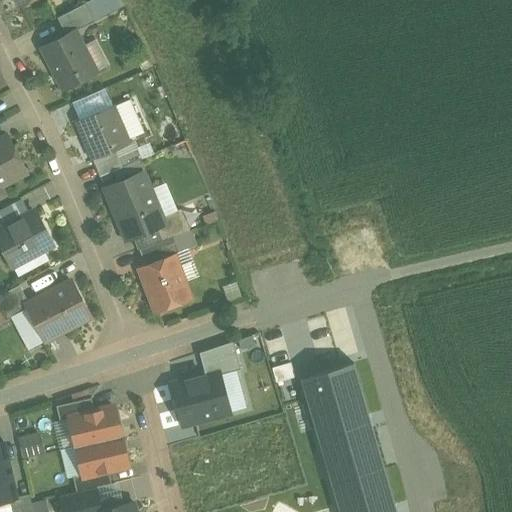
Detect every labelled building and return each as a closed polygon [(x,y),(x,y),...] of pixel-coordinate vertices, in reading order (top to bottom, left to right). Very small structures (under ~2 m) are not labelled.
[(87,4),(59,18),(65,31),(83,21),(86,27),(96,21),(87,4)] [(77,31),(44,48),(65,89),(98,72),(77,31)] [(116,106),(78,122),(93,159),(131,143),(116,106)] [(7,137),(0,141),(0,197),(5,195),(1,187),(26,173),(7,137)] [(140,148),(118,157),(123,168),(144,159),(140,148)] [(145,174),(107,189),(128,239),(158,227),(166,223),(163,217),(145,174)] [(182,209),(163,217),(166,223),(158,227),(163,241),(175,237),(191,231),(182,209)] [(7,226),(0,230),(0,239),(14,266),(54,246),(46,230),(44,231),(35,214),(37,213),(36,211),(7,226)] [(163,241),(141,250),(147,267),(176,256),(177,258),(182,256),(175,237),(163,241)] [(147,267),(141,269),(157,311),(192,299),(177,258),(176,256),(147,267)] [(72,281),(28,304),(47,341),(91,317),(72,281)] [(21,285),(0,296),(0,311),(4,319),(25,307),(23,303),(28,300),(21,285)] [(234,341),(199,352),(205,375),(219,372),(219,375),(241,369),(234,341)] [(367,363),(306,380),(310,394),(318,426),(343,511),(409,511),(380,408),(367,363)] [(205,375),(172,384),(183,425),(229,412),(219,375),(219,372),(205,375)] [(93,398),(58,406),(61,421),(71,419),(71,418),(96,412),(93,398)] [(96,412),(71,418),(71,419),(78,447),(123,436),(116,407),(96,412)] [(23,436),(27,457),(51,452),(46,431),(23,436)] [(123,436),(78,447),(84,475),(84,476),(110,470),(130,466),(123,436)] [(5,444),(0,444),(0,501),(10,499),(17,497),(5,444)] [(110,470),(84,476),(84,475),(75,477),(78,492),(97,488),(113,484),(110,470)] [(78,492),(62,496),(65,511),(94,511),(102,510),(97,488),(78,492)] [(17,497),(10,499),(12,511),(35,511),(31,494),(17,497)] [(54,511),(53,498),(39,500),(40,511),(54,511)] [(102,510),(94,511),(137,511),(135,503),(102,510)]
